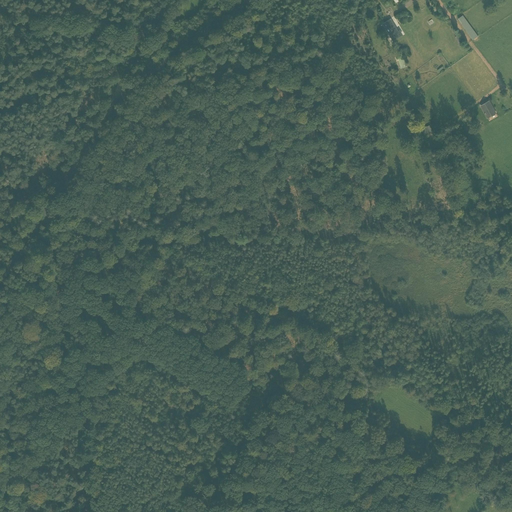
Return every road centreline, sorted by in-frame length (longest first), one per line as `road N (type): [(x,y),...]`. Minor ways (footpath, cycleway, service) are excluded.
road 1 (unclassified): [(249,0),(121,93),(0,284)]
road 2 (unknown): [(119,85),(240,0)]
